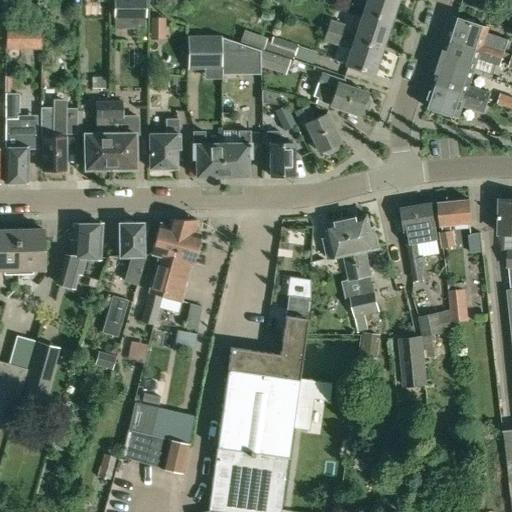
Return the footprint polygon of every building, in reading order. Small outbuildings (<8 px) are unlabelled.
[(144,0),(113,0),(114,17),(145,17),(144,0)] [(367,0),(363,11),(391,20),(398,0),(367,0)] [(391,20),(363,11),(354,38),(382,47),(391,20)] [(151,18),(151,38),(166,37),(166,17),(151,18)] [(448,40),(503,57),(509,40),(488,33),(490,28),(456,17),(448,40)] [(327,30),(341,35),(344,24),(330,19),(327,30)] [(6,29),(6,47),(24,47),(24,29),(6,29)] [(341,35),(327,30),(323,40),(337,45),(341,35)] [(272,36),(268,50),(294,59),(298,45),(272,36)] [(221,67),(221,45),(221,37),(188,38),(189,68),(221,67)] [(260,50),(222,37),(221,45),(222,75),(260,74),(260,50)] [(382,47),(354,38),(345,65),(373,74),(382,47)] [(448,40),(441,61),(474,73),(479,59),(500,66),(503,58),(448,40)] [(261,66),(286,74),(290,59),(261,50),(260,61),(261,66)] [(441,61),(433,84),(488,102),(491,93),(470,86),(474,73),(441,61)] [(369,98),(366,97),(367,93),(342,85),(344,80),(321,73),(313,95),(318,97),(317,100),(329,104),(360,115),(361,112),(364,113),(368,111),(371,101),(369,98)] [(92,88),(105,88),(105,77),(92,77),(92,88)] [(484,113),(488,102),(433,84),(426,107),(459,118),(463,106),(484,113)] [(278,93),(261,89),(261,102),(278,103),(278,93)] [(6,93),(5,119),(18,118),(18,93),(6,93)] [(511,108),(511,96),(501,93),(497,104),(511,108)] [(52,169),(65,169),(66,134),(76,134),(77,109),(66,109),(66,98),(53,98),(53,107),(40,107),(41,139),(43,139),(43,169),(46,169),(46,173),(52,173),(52,169)] [(95,100),(96,118),(96,133),(85,134),(85,169),(110,169),(109,118),(109,100),(95,100)] [(122,100),(109,100),(109,118),(110,169),(136,168),(135,135),(139,135),(138,115),(123,115),(122,100)] [(340,142),(327,113),(314,119),(308,105),(294,111),(303,131),(309,129),(319,151),(322,150),(324,153),(327,153),(337,149),(338,146),(337,143),(340,142)] [(18,124),(18,118),(5,119),(5,147),(6,147),(4,181),(27,182),(28,148),(35,148),(35,124),(18,124)] [(176,148),(179,148),(179,133),(179,118),(165,118),(165,133),(149,134),(150,168),(177,168),(176,148)] [(222,143),(205,144),(205,131),(192,131),(193,144),(193,158),(196,158),(196,176),(222,176),(222,143)] [(248,157),(251,157),(251,143),(250,143),(250,131),(239,131),(239,143),(222,143),(222,176),(248,176),(248,157)] [(293,143),(281,143),(280,131),(266,131),(266,145),(270,145),(271,175),(294,175),(293,143)] [(511,199),(501,199),(500,233),(505,233),(505,251),(509,251),(509,267),(511,266),(511,199)] [(451,224),(472,222),(470,200),(440,203),(442,233),(441,233),(443,247),(456,245),(454,231),(452,231),(451,224)] [(420,257),(418,242),(437,239),(434,225),(436,225),(433,203),(402,208),(414,281),(428,278),(424,256),(420,257)] [(368,215),(347,220),(360,278),(363,293),(368,313),(379,311),(375,291),(374,291),(365,250),(380,247),(375,228),(371,229),(368,215)] [(82,274),(86,258),(99,258),(102,224),(99,224),(99,222),(97,219),(89,220),(87,222),(87,224),(75,224),(74,241),(71,241),(70,256),(67,255),(59,285),(74,288),(78,273),(82,274)] [(137,285),(145,256),(143,255),(143,223),(133,223),(133,221),(131,219),(125,219),(122,221),(122,223),(120,223),(120,255),(132,255),(124,281),(137,285)] [(158,256),(141,321),(153,324),(160,296),(181,220),(168,220),(167,225),(159,223),(151,254),(158,256)] [(181,220),(160,296),(165,297),(181,302),(183,298),(192,264),(201,233),(193,231),(196,220),(181,220)] [(360,278),(347,220),(325,225),(328,239),(324,240),(329,258),(345,255),(351,280),(360,278)] [(0,269),(18,269),(17,229),(0,229),(0,269)] [(43,229),(17,229),(18,269),(44,269),(43,229)] [(474,266),(485,265),(484,255),(481,232),(471,234),(470,235),(472,257),(474,266)] [(448,284),(449,290),(448,290),(450,310),(452,323),(469,320),(466,289),(465,282),(448,284)] [(368,313),(363,293),(351,296),(359,333),(373,329),(368,313)] [(117,337),(128,300),(112,295),(102,332),(117,337)] [(280,511),(293,419),(298,387),(310,298),(289,295),(280,354),(231,347),(228,369),(224,369),(222,382),(226,382),(208,511),(201,511),(280,511)] [(204,330),(212,308),(201,305),(193,326),(204,330)] [(453,331),(452,323),(450,310),(418,317),(422,335),(423,335),(425,357),(436,357),(433,335),(453,331)] [(184,351),(202,353),(206,334),(187,331),(184,351)] [(423,335),(422,335),(399,338),(404,387),(428,385),(427,370),(425,357),(423,335)] [(136,361),(152,364),(157,345),(140,341),(136,361)] [(42,402),(57,349),(39,344),(24,396),(42,402)] [(112,369),(116,356),(99,351),(95,364),(112,369)] [(0,428),(10,431),(13,418),(27,369),(8,364),(0,361),(0,428)] [(315,407),(318,388),(306,386),(302,405),(315,407)] [(161,468),(182,473),(189,443),(166,438),(160,468),(161,468)] [(110,479),(116,458),(104,454),(98,475),(110,479)] [(432,484),(435,457),(425,456),(422,483),(432,484)] [(155,481),(153,490),(175,495),(177,485),(155,481)]
